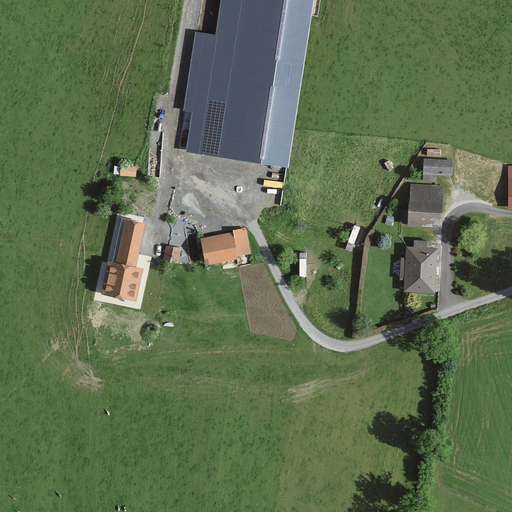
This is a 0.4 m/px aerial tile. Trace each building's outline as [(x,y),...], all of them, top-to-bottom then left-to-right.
[(195,110),(189,151),(286,165),(311,0),(223,0),(218,38),(197,35),(186,109),(195,110)] [(437,173),(453,173),(453,158),(426,157),(426,179),(437,179),(437,173)] [(136,167),(121,166),(120,175),(135,176),(136,167)] [(445,184),(412,183),(410,224),(443,225),(445,184)] [(116,265),(110,263),(103,293),(135,300),(142,270),(134,268),(144,224),(126,220),(116,265)] [(234,233),(201,239),(206,264),(237,259),(236,255),(250,253),(245,229),(234,231),(234,233)] [(442,246),(407,244),(405,292),(439,294),(442,246)] [(179,248),(165,245),(163,260),(176,262),(179,248)]
